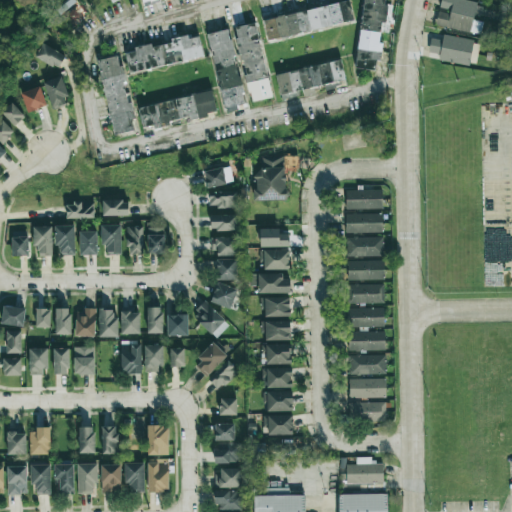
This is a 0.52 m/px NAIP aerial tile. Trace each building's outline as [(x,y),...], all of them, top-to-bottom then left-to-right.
[(83,15),(74,5),(77,3),(74,0),(66,0),(57,9),(71,25),(83,15)] [(362,0),(355,68),(374,70),(375,60),(379,61),(382,31),(389,32),(392,5),(384,4),(384,0),(362,0)] [(435,25),(480,35),(483,20),(480,19),(483,4),(464,0),(440,0),(438,9),(435,25)] [(353,22),(349,1),(262,19),(267,40),(353,22)] [(271,98),(255,23),(234,27),(250,102),(271,98)] [(222,108),(244,104),(229,29),(208,33),(222,108)] [(199,36),(188,38),(187,35),(171,38),(172,43),(151,47),(150,44),(133,47),(134,51),(125,53),(128,72),(203,58),(199,36)] [(442,35),(442,40),(430,38),(428,52),(439,54),(438,60),(475,66),(479,41),(442,35)] [(65,55),(42,43),(35,57),(57,69),(65,55)] [(134,131),(122,64),(118,65),(117,56),(98,60),(112,135),(134,131)] [(275,74),(281,100),(298,96),(297,91),(345,80),(340,60),(275,74)] [(43,83),(51,107),(70,100),(61,76),(43,83)] [(26,112),(46,107),(40,87),(21,92),(26,112)] [(138,106),(142,129),(208,117),(207,113),(215,111),(212,92),(138,106)] [(24,117),(11,103),(1,112),(14,126),(24,117)] [(13,132),(2,120),(0,121),(0,142),(1,144),(13,132)] [(297,156),(255,156),(256,200),(286,200),(286,170),(297,170),(297,156)] [(204,170),(206,187),(232,183),(230,167),(204,170)] [(345,209),(382,208),(381,189),(357,189),(357,190),(345,190),(345,209)] [(209,207),(237,207),(237,192),(209,191),(209,207)] [(128,215),(128,200),(102,200),(102,216),(128,215)] [(94,219),(94,203),(66,202),(66,219),(94,219)] [(382,213),(345,214),(345,234),(382,232),(382,213)] [(236,215),(210,215),(210,230),(236,230),(236,215)] [(121,254),(120,225),(101,225),(101,245),(106,245),(107,255),(121,254)] [(51,226),(31,227),(32,246),(38,246),(38,256),(52,256),(51,226)] [(74,226),(54,226),(55,246),(60,246),(61,256),(75,255),(74,226)] [(143,254),(142,226),(126,227),(127,254),(143,254)] [(164,254),(164,227),(147,227),(147,254),(164,254)] [(79,255),(97,255),(96,231),(79,232),(79,255)] [(11,256),(28,256),(28,237),(11,237),(11,256)] [(237,255),(237,237),(211,237),(211,254),(237,255)] [(383,237),(346,238),(346,257),(383,256),(383,237)] [(261,270),(290,269),(289,250),(261,250),(261,270)] [(236,280),(236,259),(215,259),(215,280),(236,280)] [(347,280),(383,280),(383,261),(347,261),(347,280)] [(290,293),(290,274),(248,275),(249,286),(258,286),(259,293),(290,293)] [(210,302),(229,309),(237,290),(217,282),(210,302)] [(384,303),(383,284),(346,285),(347,303),(384,303)] [(290,317),(290,297),(262,298),(262,317),(290,317)] [(215,339),(229,325),(205,302),(192,316),(215,339)] [(23,326),(24,308),(2,306),(1,324),(23,326)] [(147,307),(147,333),(162,333),(162,307),(147,307)] [(55,334),(70,335),(70,309),(56,308),(55,334)] [(383,308),(346,309),(347,327),(384,326),(383,308)] [(50,309),(36,309),(35,327),(49,328),(50,309)] [(75,336),(94,337),(95,310),(76,309),(75,336)] [(116,337),(117,310),(99,309),(98,337),(116,337)] [(121,334),(139,334),(139,311),(120,312),(121,334)] [(167,336),(188,336),(187,314),(167,315),(167,336)] [(291,340),(290,321),(262,321),(262,340),(291,340)] [(21,331),(7,331),(6,353),(21,353),(21,331)] [(385,350),(384,331),(348,332),(348,351),(385,350)] [(141,373),(140,341),(120,342),(121,374),(141,373)] [(226,356),(214,344),(193,364),(205,377),(226,356)] [(290,344),(260,345),(261,364),(290,364),(290,344)] [(161,345),(144,345),(144,372),(162,372),(161,345)] [(73,347),(74,375),(94,374),(94,347),(73,347)] [(29,375),(46,375),(46,348),(29,349),(29,375)] [(54,374),(68,374),(68,348),(53,349),(54,374)] [(183,348),(169,348),(170,367),(184,367),(183,348)] [(385,354),(348,355),(349,375),(386,374),(385,354)] [(21,375),(21,358),(3,359),(3,376),(21,375)] [(207,379),(218,390),(238,371),(228,360),(207,379)] [(292,388),(291,368),(262,368),(262,388),(292,388)] [(348,379),(349,398),(385,398),(385,379),(348,379)] [(292,391),(262,392),(262,404),(266,404),(266,411),(292,411),(292,391)] [(219,415),(236,415),(236,399),(219,399),(219,415)] [(347,403),(347,421),(385,420),(385,402),(347,403)] [(267,435),(292,435),(292,415),(263,415),(263,427),(267,427),(267,435)] [(215,441),(234,441),(233,424),(214,424),(215,441)] [(102,454),(117,454),(117,426),(101,427),(102,454)] [(147,426),(147,455),(168,455),(168,426),(147,426)] [(79,454),(94,453),(94,427),(78,427),(79,454)] [(29,429),(29,455),(50,454),(49,429),(29,429)] [(7,455),(26,455),(25,432),(6,433),(7,455)] [(240,463),(240,443),(214,443),(214,464),(240,463)] [(370,458),(356,458),(356,464),(345,464),(345,483),(383,483),(383,465),(370,465),(370,458)] [(168,491),(168,461),(147,461),(148,492),(168,491)] [(77,494),(92,493),(92,484),(97,484),(97,463),(77,464),(77,494)] [(144,463),(125,463),(126,492),(144,492),(144,463)] [(49,464),(30,465),(31,485),(36,485),(36,494),(50,494),(49,464)] [(53,464),(54,485),(59,485),(59,496),(73,495),(73,464),(53,464)] [(120,465),(101,464),(100,492),(120,492),(120,465)] [(26,466),(7,466),(7,494),(27,494),(26,466)] [(241,488),(241,469),(217,468),(216,487),(241,488)] [(253,496),(253,511),(305,511),(305,495),(288,495),(288,488),(266,488),(266,496),(253,496)] [(241,510),(240,491),(215,491),(216,511),(241,510)] [(387,511),(387,494),(338,494),(338,511),(387,511)]
